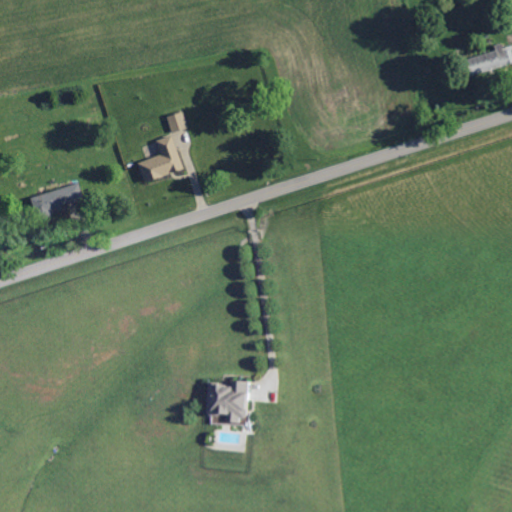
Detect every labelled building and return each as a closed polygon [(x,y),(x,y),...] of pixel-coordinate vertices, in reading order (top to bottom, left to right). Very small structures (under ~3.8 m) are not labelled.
[(503,48),(511,45),(511,63),(508,64),(493,69),(490,70),(471,75),(469,67),(467,59),(496,50),(494,46),(502,43),(503,48)] [(172,130),(168,116),(183,111),(187,126),(175,129),(173,130),(172,130)] [(145,183),(138,164),(162,155),(157,141),(172,136),(185,169),(145,183)] [(38,220),(31,198),(42,194),(60,189),(79,183),(84,199),(82,199),(68,204),(65,205),(63,205),(62,206),(63,209),(53,212),(53,214),(54,216),(38,220)] [(251,415),(247,419),(243,418),(243,423),(231,422),(231,420),(231,415),(222,415),(219,417),(213,417),(210,413),(212,383),(229,384),(229,383),(237,384),(237,380),(253,381),(251,415)]
